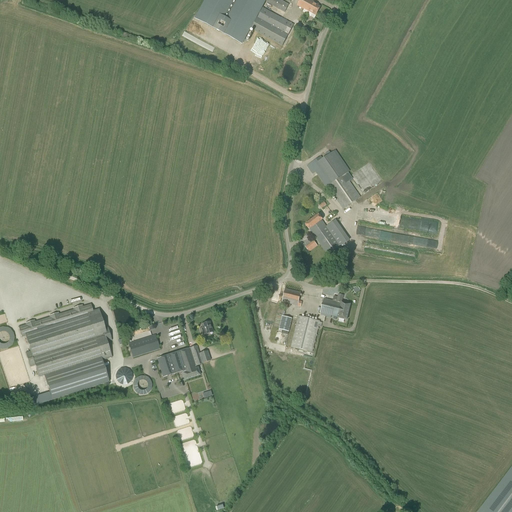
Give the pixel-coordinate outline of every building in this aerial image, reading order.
[(195,19),(242,44),(244,40),(250,29),(262,7),(265,0),(205,0),(197,16),(195,19)] [(284,12),(289,5),(280,0),(267,0),(266,2),(284,12)] [(316,16),(321,7),(317,5),(318,4),(309,0),(299,0),(297,6),(304,10),(303,13),(314,19),(316,16)] [(274,14),(262,7),(250,29),(282,46),(294,25),(281,18),(274,14)] [(182,36),(202,45),(203,43),(205,44),(206,42),(184,32),(182,36)] [(336,150),(321,160),(318,157),(305,166),(311,174),(315,171),(327,188),(328,188),(343,210),(361,198),(345,175),(350,171),(336,150)] [(326,227),(322,221),(323,220),(318,215),(305,224),(309,230),(310,230),(328,256),(350,240),(336,220),(326,227)] [(301,307),(302,302),(299,301),(301,292),(285,289),(282,303),(301,307)] [(342,302),(343,296),(338,294),(338,297),(334,296),(333,301),(324,299),(320,313),(337,317),(337,318),(347,321),(350,305),(342,302)] [(107,342),(109,342),(105,328),(102,321),(99,309),(93,311),(91,304),(18,327),(22,338),(25,336),(30,351),(25,353),(30,368),(35,366),(39,378),(44,376),(52,400),(109,382),(102,361),(112,358),(107,342)] [(281,330),(289,332),(292,319),(284,317),(282,316),(279,329),(281,330)] [(321,328),(322,323),(320,322),(320,321),(298,316),(291,347),(312,353),(319,327),(321,328)] [(201,336),(204,335),(213,332),(210,322),(201,325),(202,328),(199,329),(201,336)] [(0,349),(17,344),(10,326),(0,329),(0,349)] [(133,358),(160,349),(155,335),(128,344),(133,358)] [(196,366),(196,367),(203,365),(202,364),(210,361),(207,351),(199,354),(196,346),(157,359),(163,378),(167,377),(182,372),(182,371),(196,366)] [(118,375),(114,377),(119,389),(136,381),(129,366),(116,372),(118,375)] [(197,369),(196,367),(196,366),(182,371),(182,372),(182,373),(185,381),(200,376),(198,368),(197,369)] [(138,396),(154,390),(149,374),(132,380),(138,396)] [(12,396),(19,394),(17,387),(9,389),(12,396)] [(511,511),(511,467),(478,511),(511,511)]
